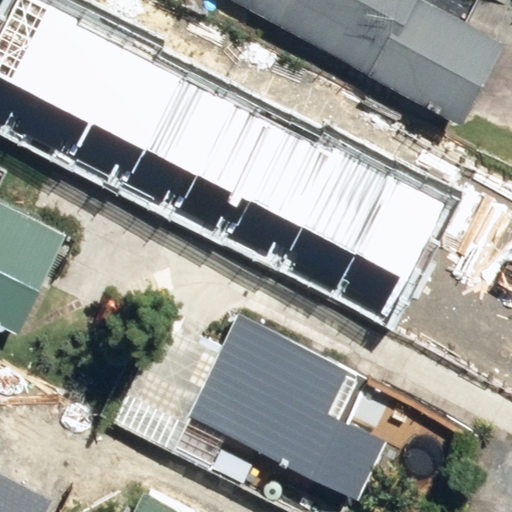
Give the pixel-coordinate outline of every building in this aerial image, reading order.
[(447,0),(229,0),(453,126),(506,33),(447,0)] [(122,189),(211,237),(283,103),(194,56),(122,189)] [(0,199),(0,339),(6,343),(64,233),(0,199)] [(211,331),(173,408),(358,498),(396,422),(211,331)] [(0,397),(0,464),(67,500),(95,449),(0,397)] [(198,511),(141,484),(126,511),(198,511)]
